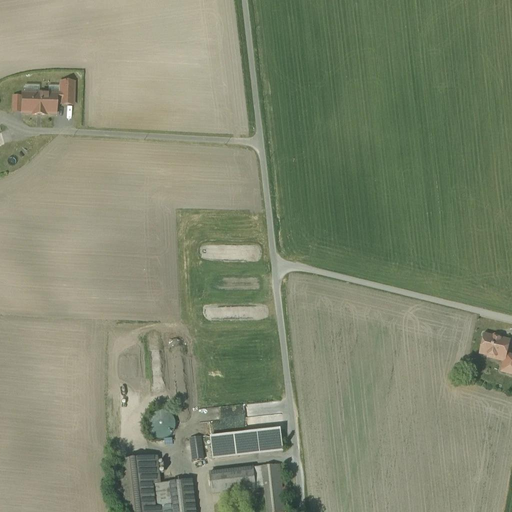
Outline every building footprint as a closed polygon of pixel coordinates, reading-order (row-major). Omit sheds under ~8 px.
[(60,83),(60,96),(60,105),(60,106),(73,106),(74,84),(60,83)] [(39,95),(22,95),(22,114),(32,114),(32,116),(45,116),(45,115),(55,115),(55,105),(60,105),(60,96),(48,96),(48,94),(39,93),(39,95)] [(20,98),(12,98),(12,112),(20,112),(20,98)] [(492,359),(505,362),(506,357),(509,343),(502,341),(501,339),(495,338),(493,339),(485,337),(480,355),(481,355),(482,353),(493,356),(492,359)] [(173,416),(169,413),(164,412),(159,413),(155,415),(152,419),(150,423),(150,428),(151,432),(154,436),(158,439),(163,440),(167,439),(172,437),(175,434),(177,429),(177,424),(176,420),(173,416)] [(282,430),(214,439),(216,462),(285,454),(282,430)] [(202,439),(190,440),(193,463),(205,462),(202,439)] [(164,458),(125,462),(131,511),(198,511),(199,480),(167,484),(164,458)] [(288,511),(284,465),(213,473),(215,497),(267,492),(269,511),(288,511)]
